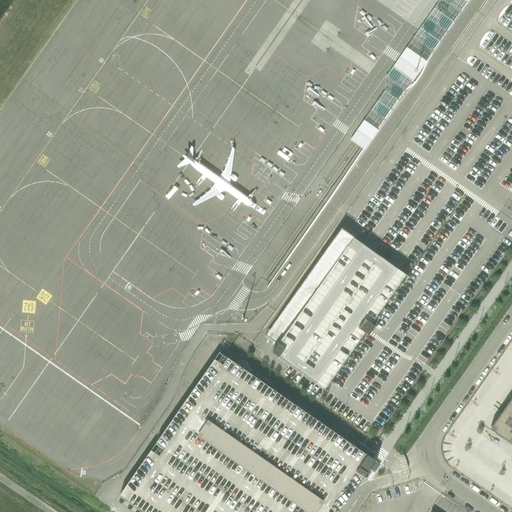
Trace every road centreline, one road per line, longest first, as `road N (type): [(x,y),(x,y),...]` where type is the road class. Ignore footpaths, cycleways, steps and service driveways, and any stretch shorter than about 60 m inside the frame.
road 1 (unclassified): [(490,511),(431,469),(425,441),(511,318)]
road 2 (unknown): [(227,381),(343,461),(316,508)]
road 3 (unknown): [(198,421),(316,508)]
road 4 (unknown): [(179,444),(281,511)]
